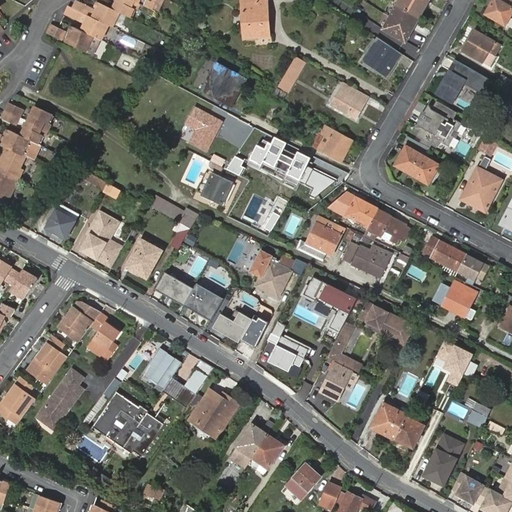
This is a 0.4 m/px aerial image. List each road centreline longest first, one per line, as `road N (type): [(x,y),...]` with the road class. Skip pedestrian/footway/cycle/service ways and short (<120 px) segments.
road 1 (residential): [(73,268),(245,370),(363,466),(445,511)]
road 2 (residential): [(175,195),(511,362)]
road 3 (residential): [(463,0),(373,157),(375,181)]
road 4 (residential): [(375,181),(511,254)]
road 5 (unclassified): [(375,181),(243,116)]
road 6 (residential): [(0,368),(73,268)]
